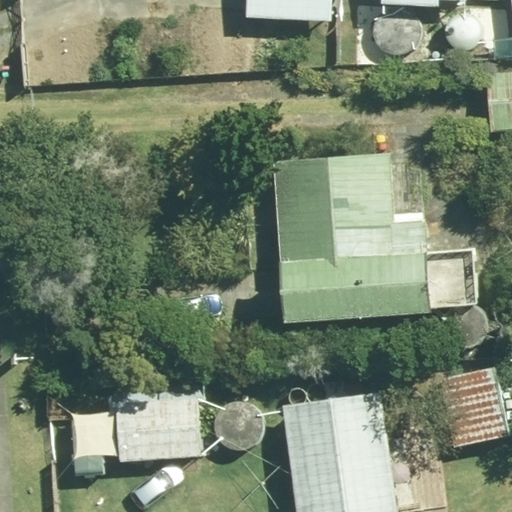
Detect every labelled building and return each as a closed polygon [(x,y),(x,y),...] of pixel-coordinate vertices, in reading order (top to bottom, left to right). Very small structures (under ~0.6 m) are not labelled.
[(252,0),(251,24),(335,27),(335,0),(386,0),(386,14),(452,15),(453,7),(473,8),(473,0),(252,0)] [(511,74),(488,76),(493,138),(511,136),(511,74)] [(396,161),(276,166),(281,277),(292,276),(294,326),(434,321),(430,232),(399,233),(396,161)] [(511,378),(452,381),(455,446),(511,443),(511,378)] [(119,384),(123,465),(204,461),(200,380),(119,384)] [(286,408),(299,511),(403,511),(388,395),(286,408)]
